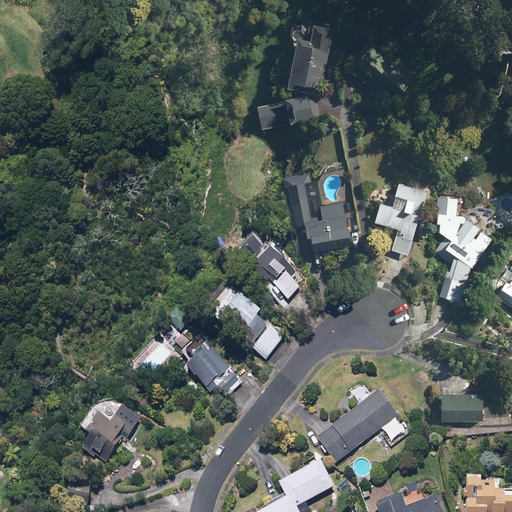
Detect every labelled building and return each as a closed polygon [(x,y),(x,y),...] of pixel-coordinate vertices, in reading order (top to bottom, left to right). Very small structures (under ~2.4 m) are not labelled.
[(332,31),(315,27),(312,42),(297,40),(288,89),(320,95),(332,31)] [(369,39),(357,54),(361,58),(349,72),(391,106),(411,81),(410,80),(414,76),(369,39)] [(314,123),(309,102),(254,115),(259,136),(314,123)] [(392,208),(379,204),(374,223),(397,230),(391,252),(407,257),(425,193),(398,185),(392,208)] [(307,198),(288,201),(298,256),(352,246),(349,229),(346,229),(342,203),(320,207),(321,217),(311,219),(307,198)] [(461,216),(456,216),(457,199),(437,198),(435,220),(437,220),(436,225),(439,225),(437,237),(444,238),(439,244),(453,255),(447,281),(444,280),(440,298),(461,302),(463,291),(464,291),(469,267),(470,268),(491,239),(461,216)] [(248,238),(234,253),(249,267),(247,269),(276,296),(283,289),(276,283),(281,277),(274,271),(280,265),(278,263),(284,256),(275,248),(270,254),(263,248),(261,250),(248,238)] [(504,282),(495,297),(511,307),(511,279),(509,285),(504,282)] [(249,350),(266,328),(255,319),(259,315),(221,286),(215,292),(205,295),(196,307),(217,322),(216,325),(249,350)] [(175,309),(165,321),(180,333),(189,321),(175,309)] [(268,329),(251,352),(265,363),(282,341),(268,329)] [(198,342),(183,356),(190,363),(183,369),(208,396),(215,390),(225,400),(240,386),(227,372),(229,371),(206,348),(205,350),(198,342)] [(359,405),(315,439),(335,465),(381,430),(393,445),(405,436),(394,421),(398,418),(378,393),(369,399),(360,387),(351,394),(359,405)] [(483,395),(441,394),(440,422),(483,423),(483,395)] [(86,439),(79,450),(106,466),(120,441),(125,444),(139,419),(114,405),(102,405),(90,411),(76,433),(86,439)] [(307,511),(304,505),(331,490),(318,466),(277,488),(284,501),(263,511),(257,511),(255,508),(247,511),(307,511)] [(478,480),(463,479),(461,511),(511,511),(511,494),(502,494),(502,492),(492,492),(492,485),(477,484),(478,480)] [(91,492),(65,486),(61,504),(87,510),(91,492)] [(397,497),(372,507),(373,511),(437,511),(432,499),(403,511),(397,497)]
